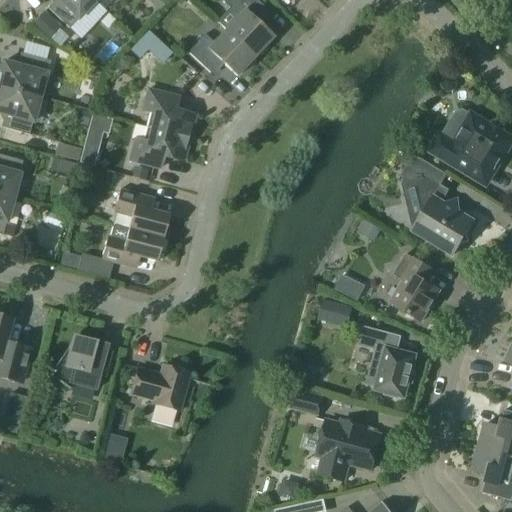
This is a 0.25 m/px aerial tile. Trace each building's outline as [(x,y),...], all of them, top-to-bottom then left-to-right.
[(94,0),(55,0),(47,8),(69,28),(78,19),(95,1),(94,0)] [(166,0),(151,0),(161,9),(168,1),(166,0)] [(255,57),(273,38),(257,23),(268,11),(255,0),(224,0),(223,2),(229,9),(217,22),(255,57)] [(61,28),(44,12),(31,26),(48,42),(61,28)] [(255,57),(217,22),(225,30),(213,43),(205,35),(188,53),(210,73),(220,62),(237,77),(255,57)] [(162,65),(172,54),(148,31),(129,51),(139,60),(147,51),(162,65)] [(46,60),(50,48),(26,41),(23,53),(46,60)] [(0,72),(0,87),(39,98),(46,74),(49,61),(21,53),(17,67),(13,69),(11,64),(3,62),(0,72)] [(452,78),(445,80),(443,86),(447,91),(454,90),(456,83),(452,78)] [(0,87),(0,111),(2,111),(4,114),(1,128),(29,135),(32,122),(33,123),(39,98),(0,87)] [(190,139),(194,121),(196,116),(175,110),(178,98),(148,90),(142,111),(154,114),(151,128),(146,127),(190,139)] [(94,167),(106,119),(91,115),(79,163),(94,167)] [(440,136),(431,151),(481,182),(490,166),(495,170),(511,142),(511,140),(501,133),(503,130),(502,125),(498,123),(493,124),(491,127),(475,118),(465,134),(461,132),(454,144),(440,136)] [(190,139),(146,127),(146,128),(150,129),(147,143),(135,140),(129,161),(160,169),(163,157),(183,162),(190,139)] [(0,195),(13,199),(19,175),(19,174),(22,162),(0,155),(0,195)] [(447,175),(414,155),(401,176),(411,182),(415,197),(424,195),(427,209),(426,210),(418,211),(420,219),(413,232),(453,256),(461,244),(468,242),(467,234),(474,221),(457,211),(456,213),(447,207),(448,205),(446,196),(449,190),(441,185),(447,175)] [(131,177),(145,181),(148,170),(134,167),(131,177)] [(163,239),(169,216),(144,209),(148,198),(119,190),(113,213),(116,213),(113,226),(128,230),(163,239)] [(0,195),(0,235),(2,236),(2,235),(6,224),(6,223),(13,199),(0,195)] [(15,226),(6,224),(2,235),(12,238),(15,226)] [(163,239),(128,230),(113,226),(110,238),(107,238),(101,260),(109,262),(129,267),(132,256),(157,262),(163,239)] [(391,302),(391,303),(393,305),(393,308),(404,314),(407,313),(421,322),(440,291),(425,282),(432,270),(406,254),(394,275),(406,283),(393,303),(391,302)] [(101,260),(81,255),(77,272),(104,279),(109,262),(101,260)] [(342,274),(336,290),(361,301),(367,285),(342,274)] [(317,321),(329,324),(332,313),(350,318),(353,308),(323,300),(317,321)] [(0,378),(8,380),(9,378),(22,382),(31,349),(6,342),(12,319),(0,315),(0,378)] [(400,338),(377,332),(364,328),(359,345),(376,349),(371,367),(381,370),(376,390),(385,392),(384,395),(398,399),(399,396),(404,397),(415,356),(396,351),(400,338)] [(49,376),(70,390),(70,389),(73,385),(95,391),(99,377),(105,379),(112,352),(111,352),(106,351),(107,346),(72,337),(70,345),(49,376)] [(137,369),(130,395),(153,401),(152,405),(179,412),(189,373),(162,366),(159,378),(154,377),(155,374),(137,369)] [(295,392),(291,407),(317,414),(316,419),(317,420),(322,399),(295,392)] [(24,423),(30,398),(9,393),(3,418),(24,423)] [(479,448),(511,456),(511,412),(505,410),(502,421),(501,420),(501,422),(502,422),(500,428),(487,424),(486,424),(479,448)] [(326,422),(317,456),(324,458),(319,475),(344,482),(349,462),(356,464),(355,466),(372,470),(381,436),(366,432),(367,427),(342,421),(341,426),(326,422)] [(120,467),(125,446),(116,444),(117,437),(107,435),(100,462),(120,467)] [(511,478),(511,456),(479,448),(473,472),(474,472),(487,476),(485,482),(484,483),(485,483),(482,493),(511,501),(511,499),(511,483),(511,478)] [(351,511),(348,507),(342,511),(390,511),(383,502),(382,503),(383,504),(373,511),(351,511)]
